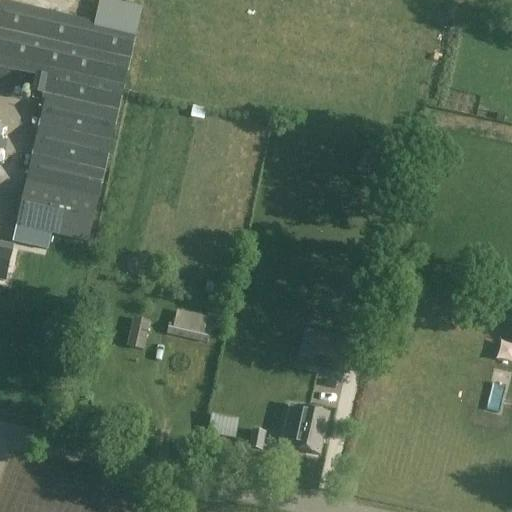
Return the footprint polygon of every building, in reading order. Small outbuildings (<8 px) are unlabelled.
[(91,0),(87,20),(128,28),(133,0),(91,0)] [(0,87),(47,98),(117,115),(136,33),(0,1),(0,87)] [(182,108),(198,110),(200,97),(184,95),(182,108)] [(47,98),(26,184),(96,201),(117,115),(47,98)] [(86,244),(96,201),(26,184),(16,227),(51,236),(86,244)] [(51,236),(16,227),(12,243),(47,252),(51,236)] [(295,309),(299,285),(290,284),(286,307),(295,309)] [(168,325),(166,335),(207,343),(209,333),(204,332),(207,319),(176,312),(173,326),(168,325)] [(142,351),(148,323),(133,320),(127,348),(142,351)] [(342,354),(346,335),(331,332),(327,351),(314,349),(310,370),(339,375),(342,354)] [(328,415),(299,409),(290,451),(318,457),(328,415)] [(262,452),(264,435),(251,433),(249,451),(250,451),(250,455),(254,456),(254,451),(262,452)]
